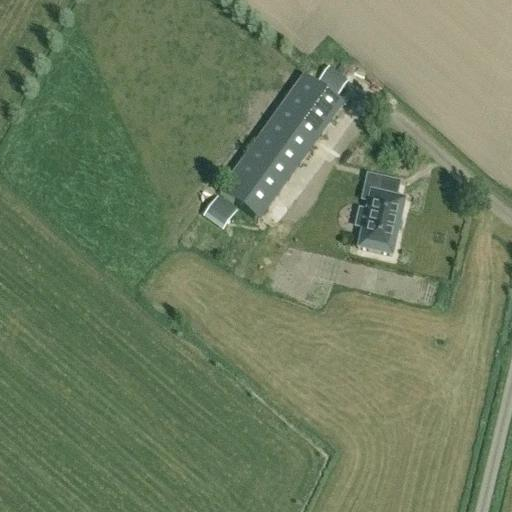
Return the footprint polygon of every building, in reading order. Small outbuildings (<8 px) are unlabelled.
[(329,70),(317,85),(336,99),(348,84),(329,70)] [(303,78),(218,195),(259,226),(344,108),(303,78)] [(349,181),(354,172),(341,164),(336,174),(349,181)] [(411,177),(398,191),(436,226),(449,212),(411,177)] [(356,251),(391,257),(400,200),(394,199),(396,184),(379,181),(376,195),(368,194),(364,215),(357,214),(354,230),(360,231),(356,251)] [(344,227),(354,215),(322,189),(303,213),(327,232),(336,221),(344,227)] [(220,234),(236,213),(216,198),(201,219),(220,234)] [(300,267),(312,259),(305,249),(313,244),(302,227),(282,241),(300,267)]
